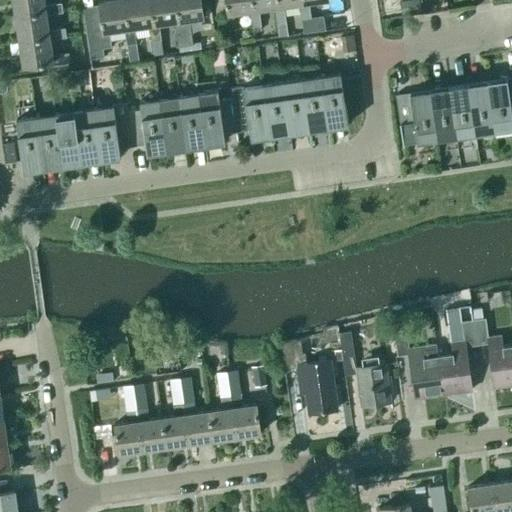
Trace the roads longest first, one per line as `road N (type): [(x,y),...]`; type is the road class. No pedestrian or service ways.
road 1 (residential): [(370,56),(377,129),(354,149),(21,201),(0,194)]
road 2 (residential): [(71,508),(310,475)]
road 3 (residential): [(310,475),(511,442)]
road 4 (residential): [(71,508),(42,325)]
road 5 (residential): [(370,56),(511,34)]
